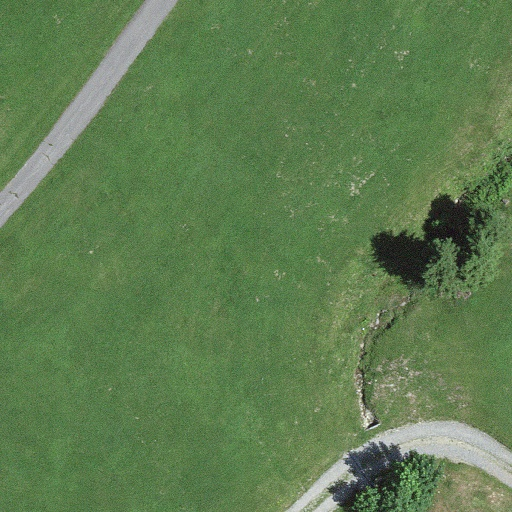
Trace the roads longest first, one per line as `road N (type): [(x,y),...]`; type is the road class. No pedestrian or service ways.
road 1 (track): [(0,209),(161,0)]
road 2 (track): [(307,511),(357,463),(413,437),(461,442),(511,473)]
